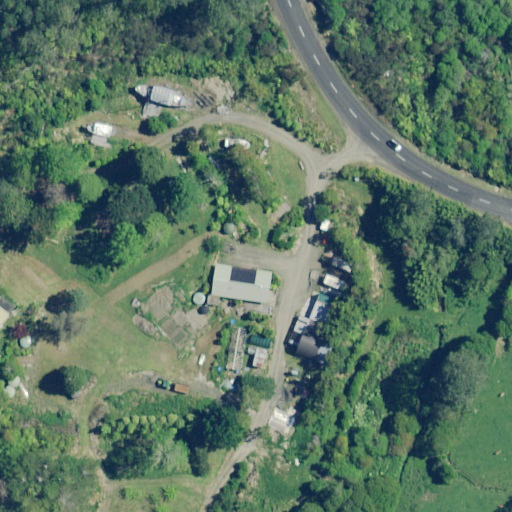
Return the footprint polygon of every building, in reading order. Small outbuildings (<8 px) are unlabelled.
[(249,142),(225,139),(224,148),(248,150),(249,142)] [(354,265),(335,257),(331,265),(350,273),(354,265)] [(272,273),(216,265),(211,305),(218,306),(220,297),(268,303),(272,273)] [(326,273),(322,283),(344,293),(349,282),(326,273)] [(321,288),(315,302),(337,311),(342,296),(321,288)] [(0,326),(15,308),(0,296),(0,326)] [(271,305),(247,303),(246,314),(270,317),(271,305)] [(295,357),(317,365),(332,328),(299,315),(289,342),(299,346),(295,357)] [(246,328),(226,327),(224,370),(244,371),(246,328)] [(25,334),(18,343),(27,350),(34,340),(25,334)] [(272,352),(257,348),(252,367),(267,371),(272,352)] [(30,362),(23,371),(37,383),(44,374),(30,362)]
